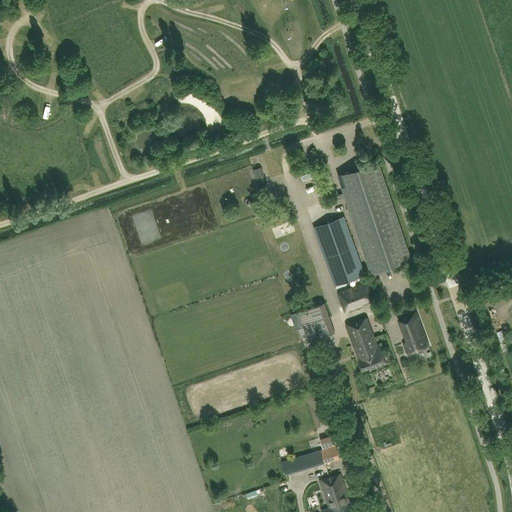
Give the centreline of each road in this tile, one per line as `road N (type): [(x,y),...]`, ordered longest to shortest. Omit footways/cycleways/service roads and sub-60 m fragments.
road 1 (tertiary): [(456,297),(354,0)]
road 2 (tertiary): [(511,470),(456,297)]
